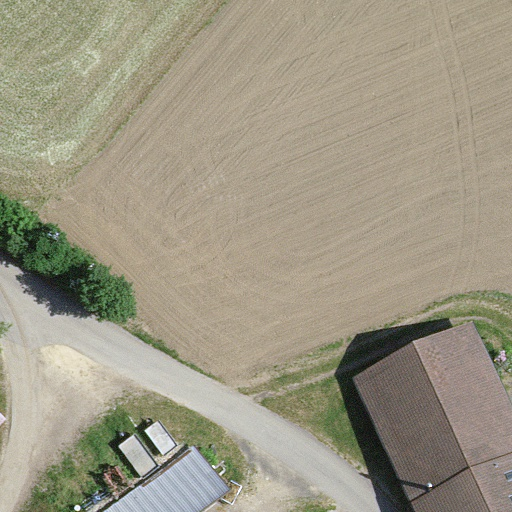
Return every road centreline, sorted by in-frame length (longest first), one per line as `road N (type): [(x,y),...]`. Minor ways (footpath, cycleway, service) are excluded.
road 1 (track): [(0,268),(99,337),(274,415),(375,511)]
road 2 (track): [(0,321),(28,378),(0,506)]
